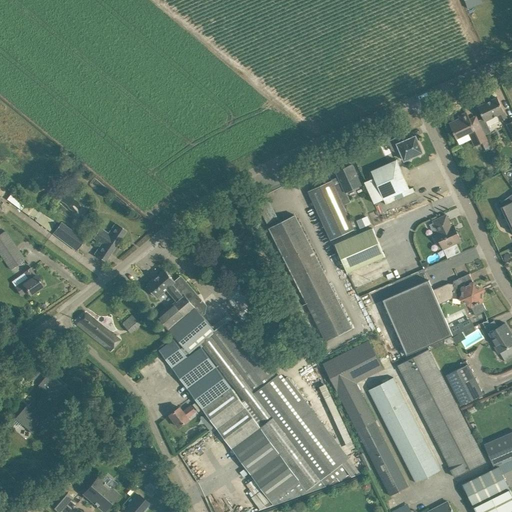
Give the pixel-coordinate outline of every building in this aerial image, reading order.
[(507,118),(502,106),(497,97),(478,107),(485,121),(497,115),(500,121),(507,118)] [(487,140),(482,129),(478,120),(472,123),(466,112),(458,116),(459,118),(449,123),(457,139),(470,132),(477,145),(487,140)] [(409,132),(398,136),(388,141),(392,150),(395,151),(400,149),(405,160),(412,157),(414,156),(423,152),(416,136),(411,138),(409,132)] [(409,189),(396,159),(371,170),(384,199),(409,189)] [(361,185),(356,173),(352,164),(336,171),(343,187),(336,190),(332,180),(308,191),(331,240),(354,229),(342,203),(350,200),(346,192),(361,185)] [(7,201),(15,205),(19,197),(10,193),(7,201)] [(503,206),(501,207),(511,231),(511,193),(501,202),(503,206)] [(352,329),(299,224),(295,215),(269,228),(326,341),(352,329)] [(359,228),(370,222),(366,215),(356,220),(359,228)] [(454,225),(451,226),(446,215),(433,221),(438,232),(436,233),(443,249),(461,241),(454,225)] [(84,239),(82,241),(60,225),(61,222),(53,233),(76,251),(84,239)] [(94,254),(106,261),(126,230),(115,223),(108,233),(100,227),(93,238),(101,243),(94,254)] [(385,256),(373,228),(335,244),(347,272),(385,256)] [(0,234),(0,255),(10,270),(25,259),(5,231),(0,234)] [(14,286),(21,296),(28,291),(30,295),(43,286),(31,268),(24,272),(28,277),(14,286)] [(157,280),(149,287),(157,297),(167,289),(177,301),(183,295),(173,283),(175,281),(165,270),(158,276),(160,279),(157,281),(157,280)] [(433,290),(439,304),(452,299),(452,298),(461,299),(472,307),(475,314),(475,315),(487,310),(486,309),(482,301),(483,289),(474,282),(470,274),(470,273),(458,279),(459,281),(456,282),(456,284),(448,283),(433,290)] [(177,301),(158,316),(190,353),(203,342),(205,345),(201,348),(216,367),(187,388),(231,448),(274,505),(327,486),(337,479),(339,482),(350,474),(352,477),(361,473),(349,459),(286,377),(285,378),(280,372),(276,376),(269,366),(231,318),(215,331),(202,314),(205,312),(206,305),(181,276),(175,281),(173,283),(183,295),(177,301)] [(439,304),(433,290),(429,280),(383,300),(407,355),(453,335),(439,304)] [(277,358),(287,370),(317,347),(315,344),(317,343),(295,298),(289,301),(305,335),(277,358)] [(76,324),(110,351),(119,340),(85,313),(76,324)] [(125,320),(121,324),(130,333),(134,330),(125,320)] [(488,320),(482,322),(485,331),(491,329),(488,320)] [(511,334),(511,333),(505,323),(489,333),(496,345),(494,346),(499,353),(511,345),(511,337),(511,335),(511,334)] [(465,337),(462,332),(452,337),(455,343),(465,337)] [(175,339),(159,350),(179,377),(187,388),(216,367),(201,348),(189,357),(175,339)] [(357,430),(390,495),(409,486),(375,420),(357,383),(384,369),(369,340),(323,363),(357,430)] [(398,365),(455,477),(486,461),(428,349),(398,365)] [(63,358),(71,363),(76,356),(68,351),(63,358)] [(483,394),(468,364),(446,375),(461,405),(483,394)] [(46,428),(50,424),(56,417),(51,412),(55,407),(53,406),(63,395),(58,391),(63,386),(49,374),(39,385),(49,393),(44,399),(43,397),(37,404),(39,406),(33,413),(26,407),(18,416),(22,420),(20,422),(31,431),(33,428),(38,433),(44,426),(46,428)] [(369,390),(416,483),(441,470),(394,377),(369,390)] [(170,415),(179,427),(190,419),(189,418),(197,412),(192,406),(184,412),(181,407),(170,415)] [(213,425),(205,413),(200,417),(208,429),(209,428),(212,425),(213,425)] [(511,432),(484,444),(494,466),(511,458),(511,432)] [(463,484),(476,511),(511,511),(511,493),(499,466),(463,484)] [(83,493),(104,511),(118,494),(98,477),(83,493)] [(48,503),(59,511),(72,497),(62,488),(48,503)] [(125,511),(126,511),(141,511),(149,503),(139,495),(125,511)] [(453,511),(448,501),(428,511),(453,511)]
